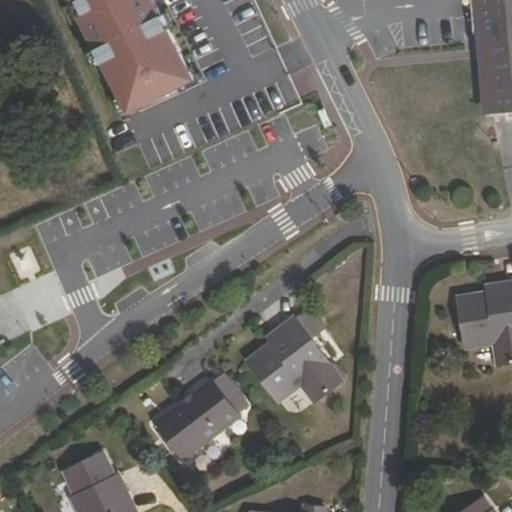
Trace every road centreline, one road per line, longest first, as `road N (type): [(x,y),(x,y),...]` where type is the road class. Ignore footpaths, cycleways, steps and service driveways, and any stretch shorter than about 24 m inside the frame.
road 1 (residential): [(0,419),(103,336),(378,171)]
road 2 (residential): [(380,511),(397,244)]
road 3 (residential): [(305,0),(378,171)]
